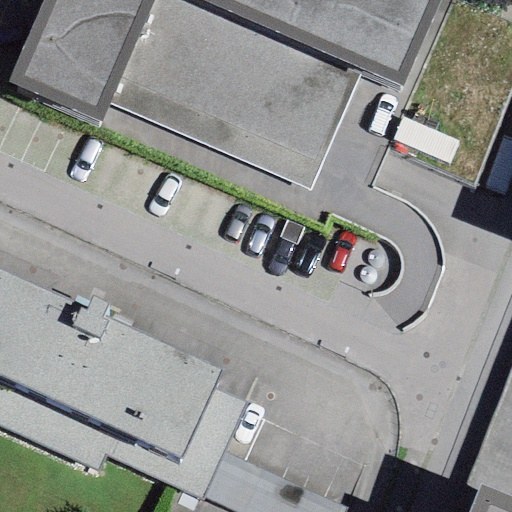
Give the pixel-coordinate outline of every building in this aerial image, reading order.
[(436,0),(41,0),(5,85),(101,125),(109,105),(308,189),(360,68),(400,85),(436,0)] [(511,87),(511,23),(454,0),(449,0),(387,152),(471,187),(511,87)] [(0,271),(0,376),(181,458),(213,389),(220,373),(100,318),(106,304),(90,297),(84,311),(0,271)] [(511,366),(465,485),(476,490),(478,485),(511,498),(511,366)] [(246,404),(213,389),(181,458),(0,376),(0,426),(97,471),(104,457),(201,501),(224,453),(246,404)] [(224,453),(201,501),(225,511),(342,511),(344,508),(224,453)] [(511,511),(511,498),(478,485),(476,490),(467,511),(511,511)] [(206,511),(169,500),(164,511),(206,511)]
